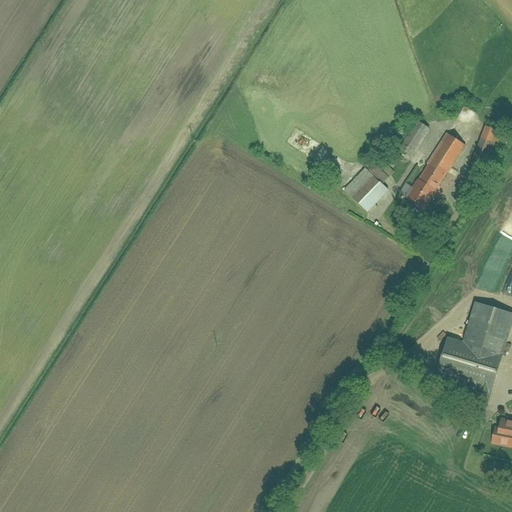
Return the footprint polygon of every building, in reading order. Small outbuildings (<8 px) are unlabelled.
[(464,109),(457,121),(468,128),(476,116),(464,109)] [(419,123),(404,152),(419,160),(434,131),(419,123)] [(488,130),(472,167),(489,174),(504,137),(488,130)] [(403,193),(412,199),(411,201),(429,212),(468,148),(449,137),(417,190),(408,185),(403,193)] [(393,179),(378,167),(373,174),(387,186),(393,179)] [(368,172),(348,194),(371,214),(390,191),(368,172)] [(511,318),(478,307),(465,344),(453,340),(442,372),(497,391),(506,364),(511,347),(511,318)] [(511,424),(506,423),(504,432),(499,431),(496,445),(511,448),(511,424)]
